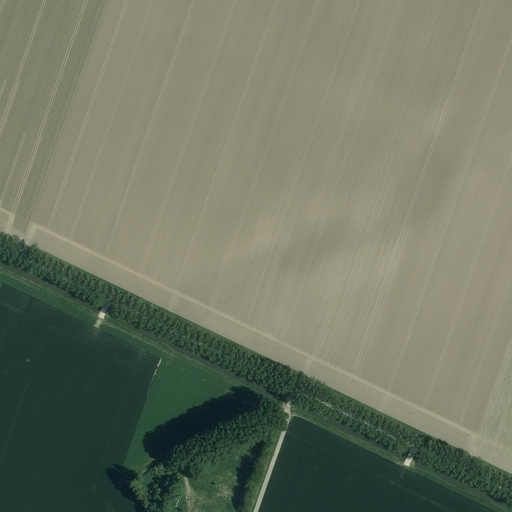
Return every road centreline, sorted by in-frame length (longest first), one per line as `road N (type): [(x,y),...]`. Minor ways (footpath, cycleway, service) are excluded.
road 1 (unclassified): [(511,492),(0,246)]
road 2 (track): [(511,477),(0,233)]
road 3 (track): [(0,270),(499,511)]
